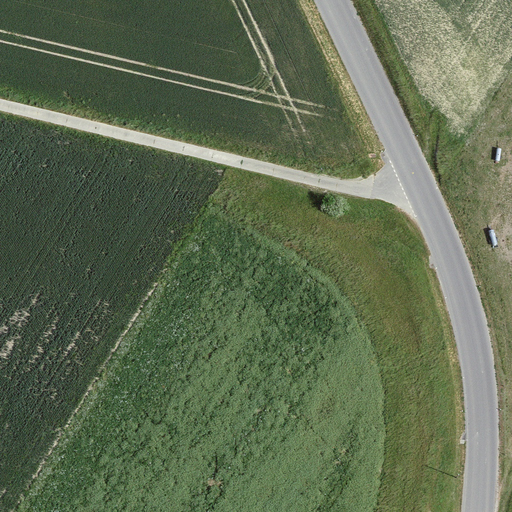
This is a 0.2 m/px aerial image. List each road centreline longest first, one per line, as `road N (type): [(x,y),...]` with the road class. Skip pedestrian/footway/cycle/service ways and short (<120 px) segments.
road 1 (tertiary): [(336,0),(427,191),(464,303),(483,407),(480,511)]
road 2 (track): [(427,191),(353,187),(0,103)]
